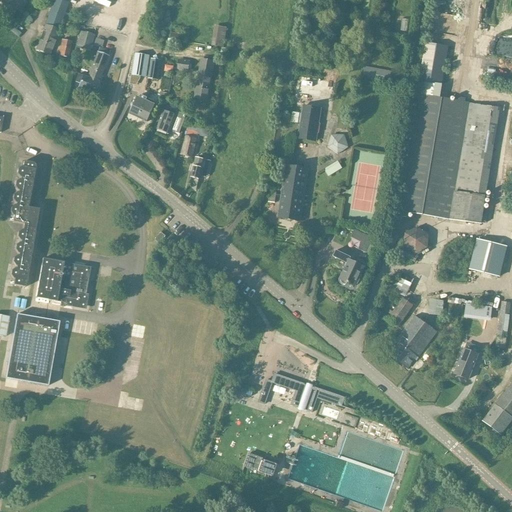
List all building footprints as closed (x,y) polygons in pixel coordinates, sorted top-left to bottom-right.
[(14,10),(16,12),(17,12),(24,2),(20,0),(12,0),(12,1),(10,0),(1,0),(1,1),(0,0),(0,11),(9,18),(14,10)] [(56,0),(53,0),(35,50),(49,55),(66,10),(68,3),(58,0),(56,0)] [(212,46),(223,47),(226,28),(214,26),(212,46)] [(89,51),(94,35),(80,32),(76,47),(89,51)] [(170,41),(184,43),(186,36),(171,34),(170,41)] [(68,58),(71,42),(62,40),(58,56),(68,58)] [(87,78),(82,76),(78,74),(75,82),(79,84),(78,88),(93,94),(108,57),(97,53),(87,78)] [(135,55),(132,75),(146,77),(149,57),(135,55)] [(189,61),(178,59),(177,68),(188,71),(189,61)] [(207,100),(211,75),(213,62),(201,59),(199,73),(195,97),(207,100)] [(150,64),(148,79),(158,81),(161,66),(150,64)] [(294,96),(319,100),(322,81),(297,77),(294,96)] [(416,96),(397,210),(401,210),(400,217),(406,218),(407,211),(449,218),(481,224),(486,198),(490,170),(459,165),(469,104),(464,104),(465,98),(458,97),(457,102),(444,100),(440,100),(442,84),(419,80),(416,96)] [(129,114),(138,118),(147,98),(143,96),(142,99),(137,97),(129,114)] [(147,98),(138,118),(146,122),(155,105),(150,103),(151,100),(147,98)] [(302,105),(297,139),(316,142),(322,108),(302,105)] [(163,111),(157,130),(169,134),(170,131),(179,134),(183,123),(184,120),(185,118),(186,114),(178,111),(176,116),(163,111)] [(196,139),(195,139),(196,133),(187,131),(181,155),(191,158),(196,139)] [(338,156),(349,148),(344,136),(331,136),(327,148),(338,156)] [(195,158),(190,178),(199,180),(200,176),(206,177),(210,162),(203,160),(199,159),(195,158)] [(10,276),(13,279),(14,280),(13,286),(25,288),(39,210),(28,208),(35,168),(35,167),(34,166),(34,165),(33,164),(32,164),(32,163),(31,163),(23,162),(22,167),(21,167),(18,169),(17,174),(20,178),(21,178),(20,180),(19,180),(15,182),(15,187),(17,191),(18,191),(18,193),(17,193),(13,195),(12,200),(15,203),(16,203),(16,205),(14,205),(11,208),(10,212),(12,216),(14,217),(13,222),(24,224),(23,230),(22,230),(18,233),(17,237),(20,241),(21,241),(20,243),(19,243),(16,245),(15,250),(17,254),(19,254),(18,256),(17,256),(13,258),(12,263),(15,267),(16,267),(16,269),(15,269),(11,271),(10,276)] [(329,177),(342,169),(338,162),(324,170),(329,177)] [(300,222),(308,171),(286,167),(278,219),(300,222)] [(476,240),(469,270),(500,278),(507,247),(476,240)] [(360,275),(363,267),(349,260),(351,258),(336,251),(333,257),(347,264),(341,276),(339,277),(338,279),(339,282),(340,284),(342,285),(345,285),(347,284),(347,283),(354,286),(355,284),(357,284),(361,275),(360,275)] [(37,260),(30,299),(78,308),(85,268),(37,260)] [(387,287),(384,294),(381,299),(388,302),(393,292),(405,297),(413,280),(401,275),(399,278),(395,276),(389,288),(387,287)] [(398,327),(413,306),(395,293),(380,314),(398,327)] [(450,302),(449,314),(464,315),(490,319),(491,308),(489,307),(489,304),(489,301),(479,301),(478,306),(472,305),(466,305),(450,302)] [(501,306),(497,337),(506,339),(511,303),(502,302),(501,306)] [(17,315),(5,379),(48,386),(56,337),(59,322),(17,315)] [(418,358),(437,332),(433,329),(434,328),(432,326),(431,328),(415,316),(388,353),(408,368),(416,357),(418,358)] [(461,357),(454,375),(468,380),(475,362),(478,354),(464,349),(461,357)] [(264,406),(267,399),(270,391),(272,384),(295,391),(290,406),(312,413),(317,398),(334,404),(337,396),(308,386),(274,374),(271,382),(265,380),(257,403),(264,406)] [(511,384),(484,421),(500,434),(511,418),(511,384)] [(248,453),(244,467),(258,472),(264,474),(263,477),(264,477),(263,478),(270,480),(270,479),(270,480),(275,466),(262,461),(263,459),(248,453)]
